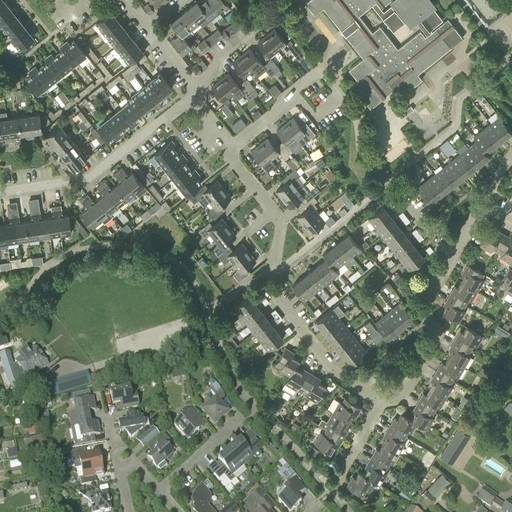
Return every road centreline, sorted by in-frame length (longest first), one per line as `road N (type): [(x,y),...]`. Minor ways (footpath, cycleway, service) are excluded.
road 1 (residential): [(0,195),(81,181),(198,86)]
road 2 (residential): [(448,257),(425,298),(434,330),(402,391),(383,400)]
road 3 (residential): [(383,400),(333,366),(269,291)]
road 4 (residential): [(271,272),(278,217),(231,162),(231,149)]
